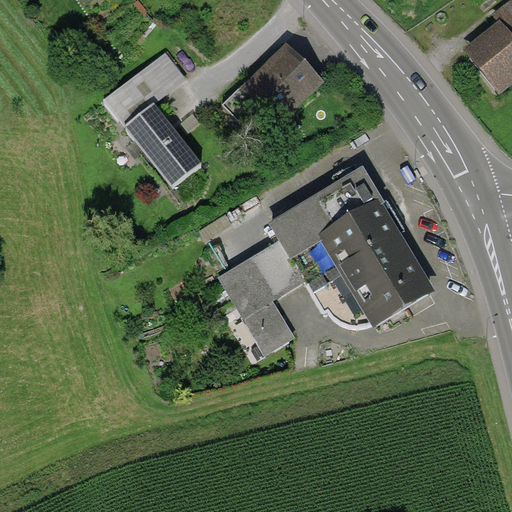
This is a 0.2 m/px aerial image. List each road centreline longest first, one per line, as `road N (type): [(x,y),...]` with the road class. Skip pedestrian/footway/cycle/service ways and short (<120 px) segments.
road 1 (secondary): [(474,201),(425,116),(327,0)]
road 2 (secondary): [(511,323),(474,201)]
